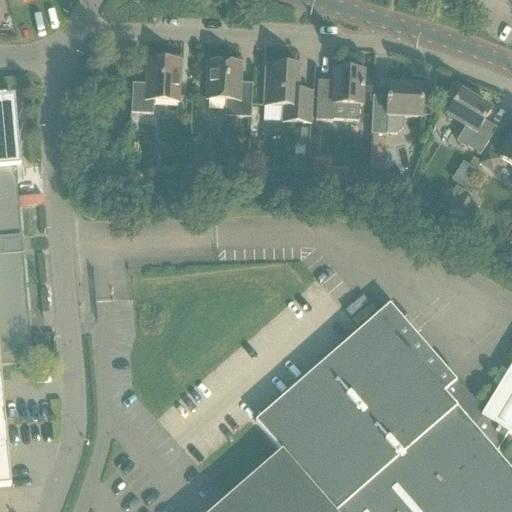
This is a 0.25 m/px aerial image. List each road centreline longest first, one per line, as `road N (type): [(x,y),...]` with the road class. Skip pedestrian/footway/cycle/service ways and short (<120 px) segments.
road 1 (unclassified): [(42,511),(68,426),(52,59)]
road 2 (residential): [(74,29),(375,46),(416,33)]
